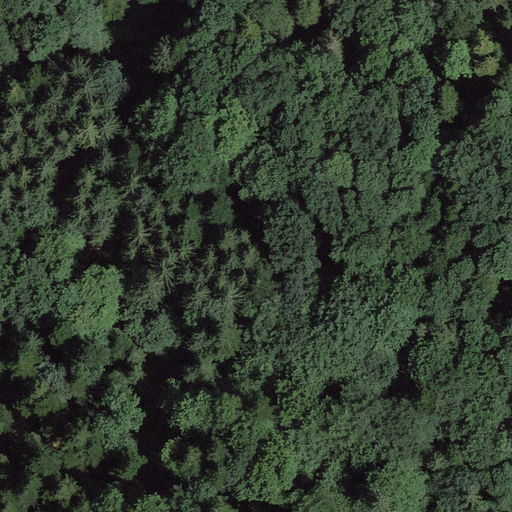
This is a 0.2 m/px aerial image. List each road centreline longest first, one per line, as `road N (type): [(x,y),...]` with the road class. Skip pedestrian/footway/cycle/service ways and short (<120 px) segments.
road 1 (track): [(0,248),(30,271),(236,345),(511,382)]
road 2 (track): [(511,134),(364,56),(327,0)]
